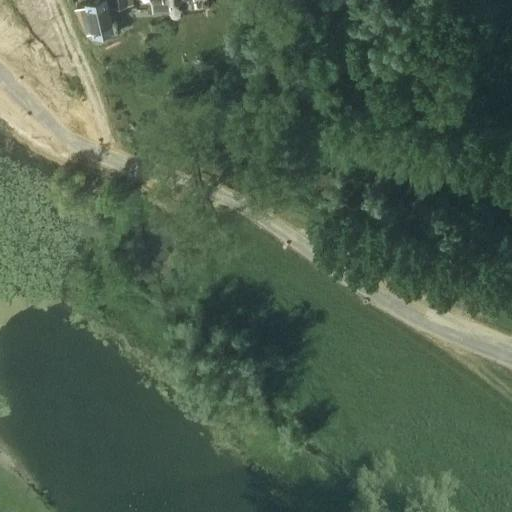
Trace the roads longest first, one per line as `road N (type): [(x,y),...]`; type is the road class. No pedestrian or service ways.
road 1 (track): [(242,0),(255,32),(260,94),(511,177)]
road 2 (track): [(60,0),(125,176),(93,291)]
road 3 (track): [(120,161),(262,206)]
